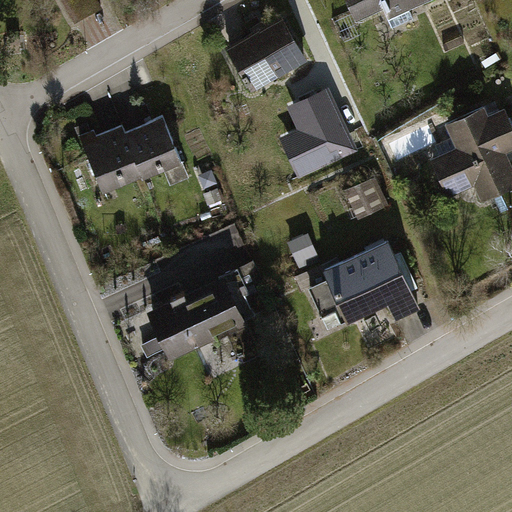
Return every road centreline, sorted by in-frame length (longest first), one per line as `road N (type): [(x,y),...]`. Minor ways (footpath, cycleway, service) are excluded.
road 1 (residential): [(6,128),(157,511)]
road 2 (residential): [(180,511),(511,326)]
road 3 (residential): [(6,128),(212,0)]
